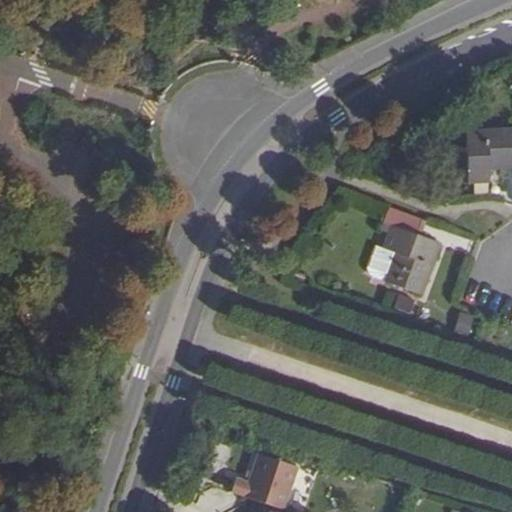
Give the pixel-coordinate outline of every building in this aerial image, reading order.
[(511,129),(467,131),(469,183),(490,183),(490,168),(511,167),(511,129)] [(385,224),(393,227),(399,212),(391,209),(385,224)] [(422,236),(427,222),(399,212),(393,227),(384,249),(384,250),(396,255),(386,283),(420,295),(440,242),(422,236)] [(383,232),(390,234),(393,227),(385,224),(383,232)] [(386,283),(396,255),(384,250),(376,247),(368,269),(368,274),(372,278),(386,283)] [(415,300),(400,295),(394,308),(410,314),(415,300)] [(248,480),(235,476),(230,494),(285,509),(298,465),(255,453),(248,480)]
